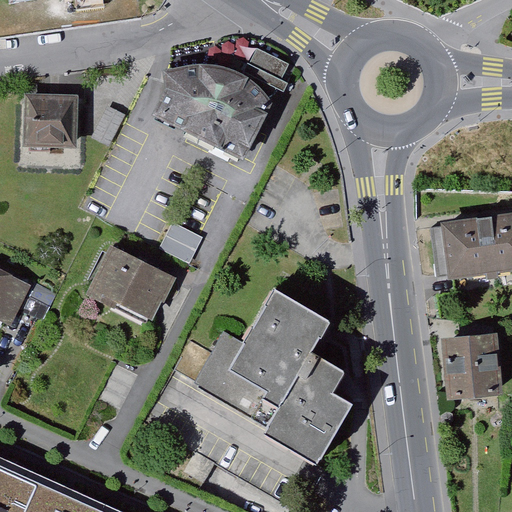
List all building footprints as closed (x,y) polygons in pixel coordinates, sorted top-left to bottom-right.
[(162,71),(163,94),(151,116),(236,159),(250,133),(257,137),(285,84),(279,81),(287,65),(255,48),(242,74),(221,65),(202,61),(180,64),(162,71)] [(75,95),(22,95),(22,148),(75,149),(75,95)] [(107,112),(91,142),(110,152),(121,129),(126,121),(107,112)] [(511,219),(443,225),(449,286),(511,280),(511,219)] [(172,223),(157,250),(189,265),(203,237),(172,223)] [(71,319),(0,284),(0,354),(45,376),(105,403),(160,291),(99,261),(71,319)] [(329,322),(273,288),(229,371),(268,392),(262,399),(279,410),(265,435),(316,466),(353,405),(332,394),(344,374),(311,355),(329,322)] [(499,334),(446,339),(452,401),(505,396),(499,334)] [(436,417),(444,422),(450,415),(448,406),(441,402),(434,409),(436,417)] [(197,452),(183,471),(203,483),(216,463),(197,452)] [(121,511),(0,457),(0,511),(121,511)]
